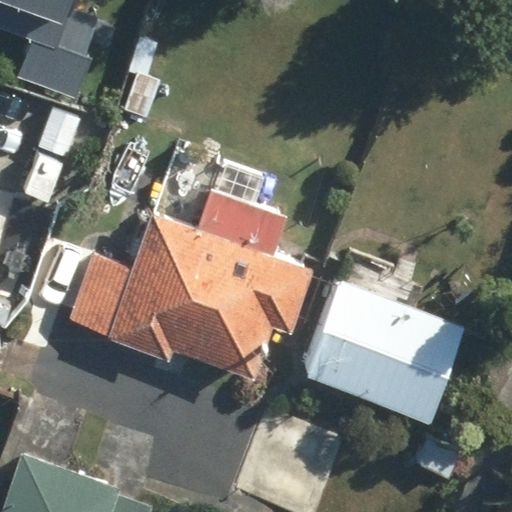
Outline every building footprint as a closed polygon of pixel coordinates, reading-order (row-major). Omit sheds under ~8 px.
[(0,0),(0,18),(32,29),(61,39),(74,0),(0,0)] [(32,29),(17,72),(78,94),(93,51),(61,39),(32,29)] [(211,181),(197,222),(157,208),(146,204),(126,263),(89,250),(66,318),(113,335),(172,355),(176,344),(254,371),(272,320),(287,325),(309,261),(270,247),(284,206),(211,181)] [(341,275),(308,368),(428,412),(461,318),(341,275)] [(313,511),(346,438),(261,401),(223,488),(279,511),(313,511)] [(155,511),(161,499),(22,446),(0,503),(0,511),(155,511)]
